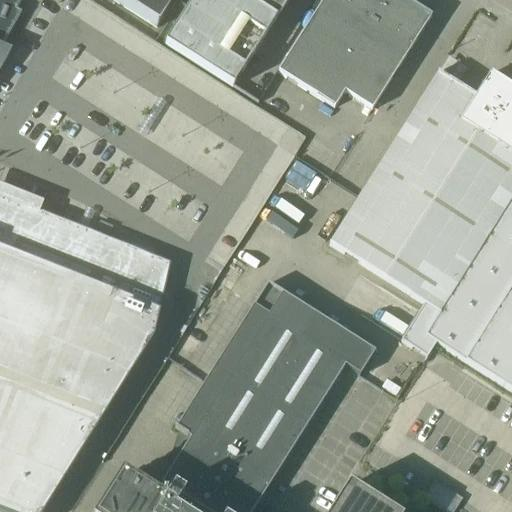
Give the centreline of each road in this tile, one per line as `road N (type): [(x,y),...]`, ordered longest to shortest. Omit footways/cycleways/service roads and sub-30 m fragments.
road 1 (unknown): [(489,496),(399,444),(400,431),(433,387),(511,433)]
road 2 (unknown): [(295,511),(371,390)]
